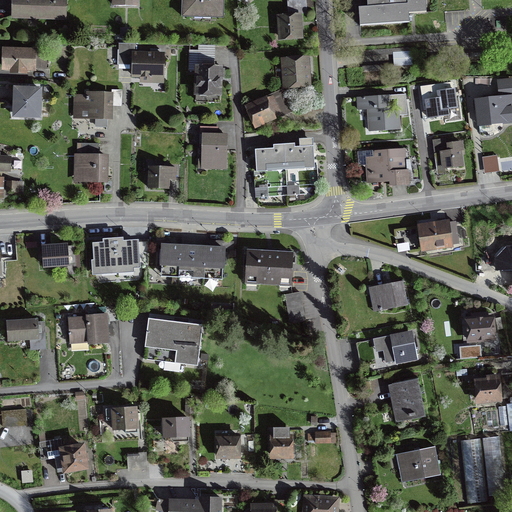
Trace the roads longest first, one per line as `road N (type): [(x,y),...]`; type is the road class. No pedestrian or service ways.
road 1 (residential): [(356,485),(196,481),(14,496)]
road 2 (residential): [(0,221),(115,214),(310,219)]
road 3 (residential): [(356,485),(316,251)]
road 4 (residential): [(337,215),(321,0)]
road 5 (residential): [(316,251),(365,251),(511,305)]
road 6 (residential): [(337,215),(511,193)]
